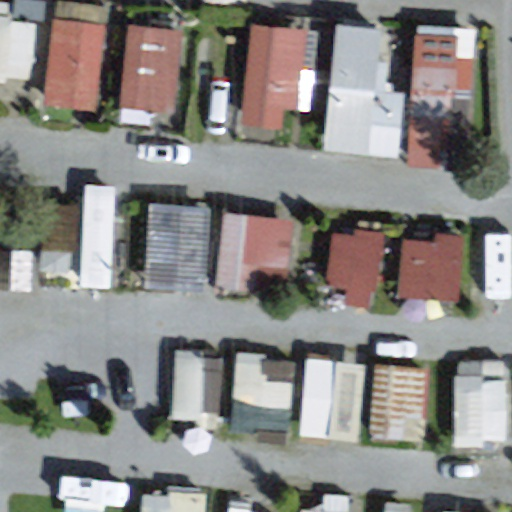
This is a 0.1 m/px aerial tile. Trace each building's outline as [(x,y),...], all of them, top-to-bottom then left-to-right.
[(49,0),(45,105),(103,108),(107,1),(78,0),(49,0)] [(0,74),(34,75),(36,6),(0,4),(0,74)] [(335,20),(328,151),(472,158),(479,24),(407,20),(407,23),(335,20)] [(184,107),(182,21),(121,23),(124,109),(184,107)] [(248,21),(245,126),(300,128),(303,23),(248,21)] [(113,281),(116,182),(78,181),(75,280),(113,281)] [(294,285),(296,212),(224,210),(222,283),(294,285)] [(207,280),(210,216),(155,214),(153,278),(207,280)] [(328,285),(381,285),(381,229),(328,229),(328,285)] [(401,297),(467,296),(466,231),(400,232),(401,297)] [(174,404),(220,406),(222,353),(176,351),(174,404)] [(292,426),(293,353),(236,352),(235,425),(292,426)] [(302,437),(364,440),(368,359),(307,355),(302,437)] [(118,358),(117,405),(161,407),(163,360),(118,358)] [(460,359),(457,441),(508,443),(511,360),(460,359)] [(427,440),(431,364),(374,361),(370,437),(427,440)] [(73,474),(70,511),(113,511),(116,477),(73,474)] [(207,511),(209,489),(145,486),(144,511),(207,511)]
